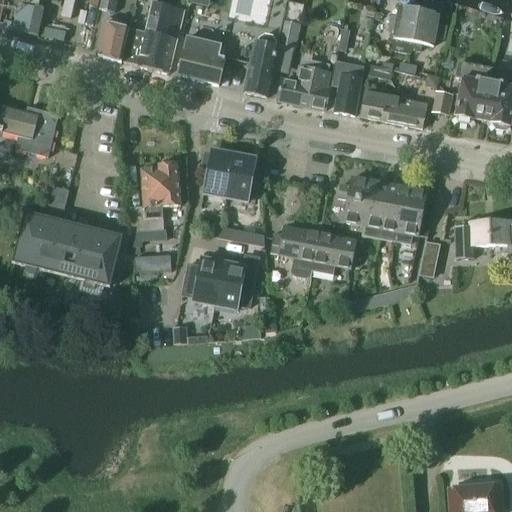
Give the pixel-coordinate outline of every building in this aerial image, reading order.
[(101,0),(99,12),(114,15),(117,0),(101,0)] [(304,7),(288,4),(279,48),(295,51),(304,7)] [(183,12),(153,5),(145,35),(132,32),(123,65),(137,68),(137,69),(168,77),(183,12)] [(19,6),(12,34),(27,38),(35,10),(19,6)] [(35,9),(29,38),(38,40),(44,12),(35,9)] [(413,53),(422,14),(398,10),(397,20),(390,19),(388,32),(394,33),(392,42),(393,42),(391,53),(410,57),(410,53),(413,53)] [(439,17),(422,14),(413,53),(419,54),(421,47),(433,49),(434,40),(443,42),(445,29),(437,28),(439,17)] [(107,21),(98,59),(121,65),(129,31),(115,28),(116,23),(107,21)] [(243,96),(266,101),(278,50),(275,49),(276,45),(273,39),(264,37),(258,41),(258,45),(254,45),(243,96)] [(222,48),(186,40),(177,79),(218,89),(225,61),(219,60),(222,48)] [(381,71),(379,81),(390,83),(392,73),(393,67),(382,65),(381,71)] [(399,65),(397,74),(410,77),(414,78),(416,69),(399,65)] [(458,65),(455,80),(462,81),(455,120),(456,120),(459,125),(467,127),(468,127),(472,123),(473,123),(482,124),(492,71),(458,65)] [(336,66),(331,88),(338,90),(333,115),(354,119),(363,71),(336,66)] [(282,81),(277,104),(325,114),(329,91),(327,90),(330,76),(326,75),(327,70),(313,67),(312,72),(298,69),(295,84),(282,81)] [(370,69),(368,79),(379,81),(381,71),(370,69)] [(511,75),(492,71),(482,124),(491,126),(492,127),(495,132),(504,134),(509,130),(510,130),(511,124),(511,75)] [(427,77),(425,87),(435,89),(437,79),(427,77)] [(432,115),(447,118),(451,98),(435,95),(432,115)] [(360,120),(380,124),(383,109),(394,111),(396,102),(364,96),(360,120)] [(383,109),(380,124),(421,132),(426,108),(396,102),(394,111),(383,109)] [(0,135),(2,136),(2,133),(19,137),(15,152),(48,160),(58,118),(35,112),(33,119),(0,110),(0,135)] [(203,197),(225,201),(233,158),(211,154),(210,157),(204,156),(201,172),(207,173),(203,197)] [(233,158),(225,201),(247,205),(248,202),(254,203),(257,187),(251,186),(256,162),(233,158)] [(143,210),(130,210),(131,235),(132,250),(140,249),(140,244),(139,234),(163,233),(162,221),(162,210),(179,209),(177,167),(175,167),(172,164),(172,163),(162,164),(160,168),(158,168),(158,172),(140,173),(143,210)] [(342,225),(365,229),(369,207),(363,206),(368,184),(351,181),(349,189),(340,187),(338,200),(346,202),(342,225)] [(363,238),(379,241),(389,188),(368,184),(363,206),(369,207),(365,229),(363,238)] [(12,266),(108,290),(120,241),(60,225),(68,194),(46,188),(39,215),(18,210),(15,222),(23,224),(12,266)] [(379,241),(394,244),(400,213),(406,214),(410,192),(389,188),(379,241)] [(400,213),(394,244),(410,247),(411,238),(418,239),(427,195),(410,192),(406,214),(400,213)] [(469,229),(455,230),(456,263),(472,262),(472,250),(508,248),(508,261),(511,260),(511,227),(510,228),(509,225),(510,225),(510,224),(469,226),(469,229)] [(273,236),(269,256),(294,261),(291,276),(293,279),(296,280),(304,281),(307,281),(310,280),(311,280),(312,273),(319,237),(315,236),(283,230),(281,237),(273,236)] [(218,240),(239,244),(241,235),(219,231),(218,240)] [(241,235),(239,244),(264,249),(263,239),(241,235)] [(319,237),(312,273),(332,277),(333,268),(351,272),(356,244),(319,237)] [(427,246),(426,246),(425,246),(419,277),(432,280),(438,248),(427,246)] [(170,258),(134,260),(134,276),(171,274),(170,258)] [(223,266),(214,309),(237,313),(238,308),(249,310),(259,261),(245,258),(243,270),(223,266)] [(193,305),(214,309),(223,266),(201,262),(199,269),(188,267),(182,299),(194,301),(193,305)] [(416,288),(399,292),(402,302),(414,299),(416,288)] [(48,292),(45,303),(62,307),(64,296),(48,292)] [(399,292),(387,295),(390,306),(402,302),(399,292)] [(387,295),(375,299),(377,309),(390,306),(387,295)] [(375,299),(362,302),(365,312),(377,309),(375,299)] [(365,312),(362,302),(348,306),(348,317),(365,312)] [(269,325),(261,326),(262,338),(274,337),(273,329),(269,325)] [(176,332),(173,333),(174,347),(186,347),(186,341),(185,332),(176,332)] [(470,487),(452,488),(453,491),(449,492),(450,511),(498,511),(497,488),(494,488),(493,485),(475,487),(475,489),(471,490),(470,487)]
